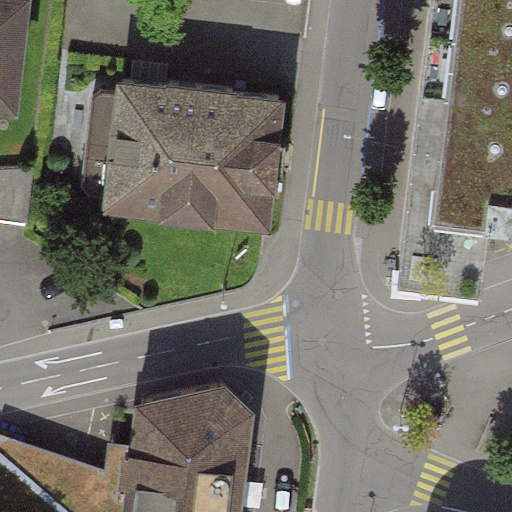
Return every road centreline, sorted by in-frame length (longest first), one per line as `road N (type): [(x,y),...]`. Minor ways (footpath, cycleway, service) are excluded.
road 1 (residential): [(341,342),(267,333),(0,390)]
road 2 (tertiary): [(366,0),(338,216),(341,342)]
road 3 (residential): [(341,342),(405,350),(511,314)]
road 4 (residential): [(353,451),(498,511)]
